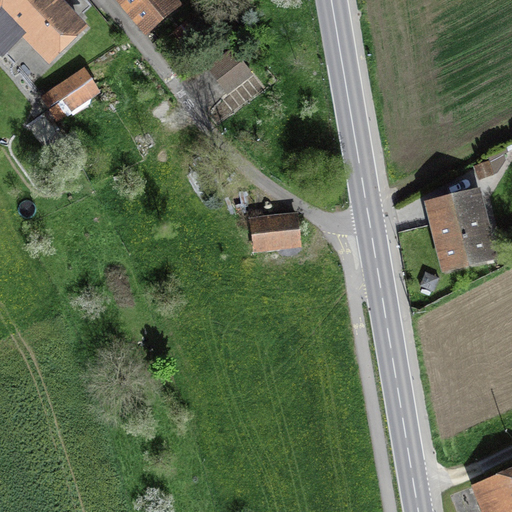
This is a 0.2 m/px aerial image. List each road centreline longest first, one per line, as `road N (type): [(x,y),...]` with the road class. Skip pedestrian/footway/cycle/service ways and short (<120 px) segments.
road 1 (secondary): [(416,511),(331,0)]
road 2 (track): [(365,207),(511,132)]
